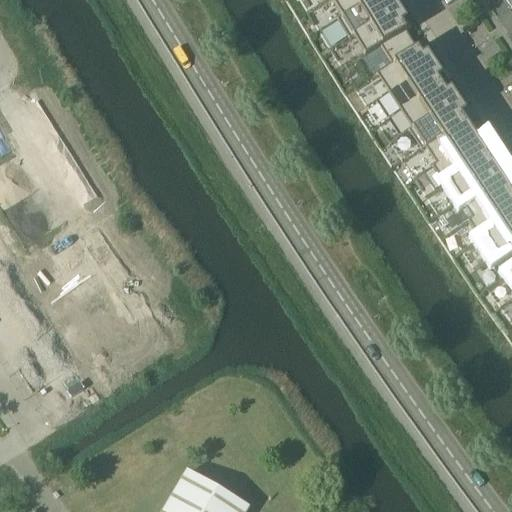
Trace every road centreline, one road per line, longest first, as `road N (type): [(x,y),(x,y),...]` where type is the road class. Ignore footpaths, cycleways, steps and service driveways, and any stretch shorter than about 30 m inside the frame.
road 1 (tertiary): [(496,511),(335,290),(147,0)]
road 2 (residential): [(511,124),(430,0)]
